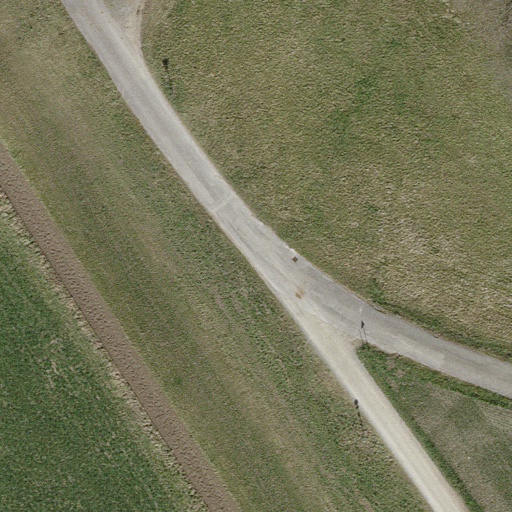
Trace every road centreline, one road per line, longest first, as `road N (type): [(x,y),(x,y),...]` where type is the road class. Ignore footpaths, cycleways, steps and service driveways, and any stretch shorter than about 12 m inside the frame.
road 1 (track): [(80,0),(199,174),(296,293)]
road 2 (track): [(296,293),(451,511)]
road 3 (track): [(511,381),(296,293)]
